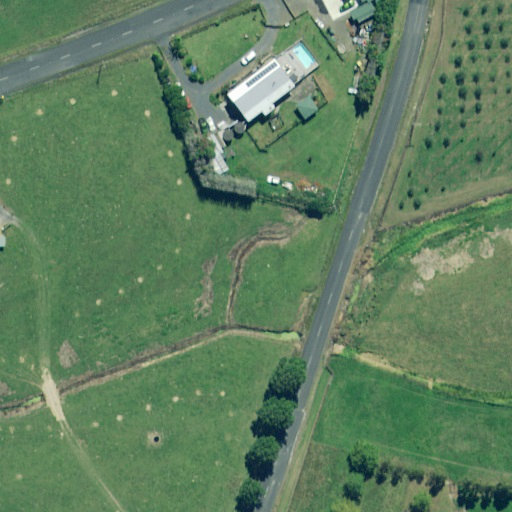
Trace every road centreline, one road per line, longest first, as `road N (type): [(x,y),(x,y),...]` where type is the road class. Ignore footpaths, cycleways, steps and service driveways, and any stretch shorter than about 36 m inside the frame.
road 1 (unclassified): [(420,0),(260,511)]
road 2 (tertiary): [(210,0),(0,81)]
